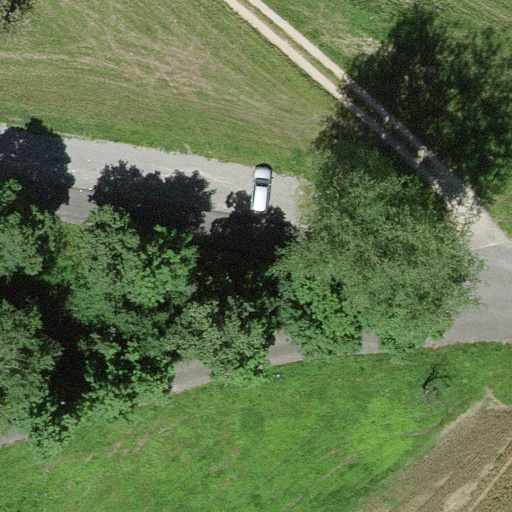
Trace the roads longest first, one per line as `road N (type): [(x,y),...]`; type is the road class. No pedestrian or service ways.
road 1 (track): [(0,455),(508,281)]
road 2 (unclassified): [(511,282),(0,182)]
road 3 (track): [(511,214),(352,101),(231,0)]
